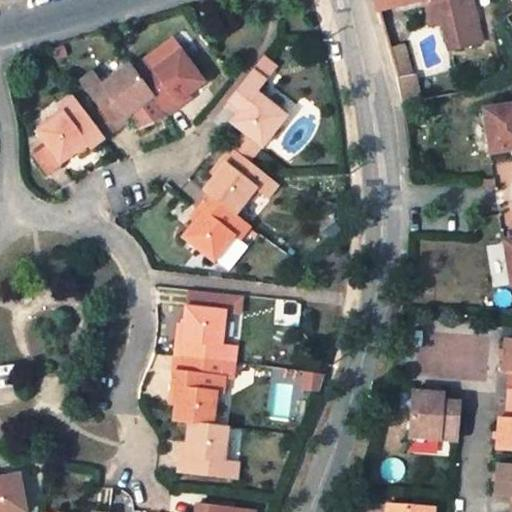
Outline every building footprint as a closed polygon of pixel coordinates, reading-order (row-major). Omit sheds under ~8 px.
[(373,0),(374,4),(388,0),(397,0),(399,6),(421,0),(439,0),(443,21),(449,48),(480,40),(473,9),(458,13),(456,0),(373,0)] [(439,0),(427,0),(431,24),(443,21),(439,0)] [(201,20),(215,9),(210,1),(194,11),(201,20)] [(173,40),(145,60),(154,72),(181,52),(173,40)] [(386,48),(401,103),(420,100),(403,43),(386,48)] [(178,104),(205,84),(181,52),(154,72),(145,60),(132,69),(148,92),(153,98),(163,111),(168,118),(181,108),(178,104)] [(262,59),(253,72),(265,82),(275,69),(262,59)] [(148,92),(132,69),(129,65),(102,85),(94,73),(79,83),(101,112),(115,132),(129,122),(126,118),(130,115),(153,98),(148,92)] [(241,133),(264,150),(287,117),(256,94),(265,82),(253,72),(234,97),(246,106),(240,113),(231,126),(241,133)] [(228,104),(240,113),(246,106),(234,97),(228,104)] [(153,98),(130,115),(140,128),(163,111),(153,98)] [(104,140),(93,124),(90,120),(74,99),(59,109),(64,114),(38,132),(50,148),(63,164),(87,146),(91,150),(104,140)] [(511,106),(501,108),(504,137),(505,146),(506,150),(511,149),(511,106)] [(483,111),(490,153),(506,150),(505,146),(504,137),(501,108),(483,111)] [(93,124),(104,140),(115,132),(101,112),(90,120),(93,124)] [(228,150),(251,167),(257,158),(264,150),(241,133),(234,141),(228,150)] [(50,148),(38,156),(51,173),(63,164),(50,148)] [(251,167),(228,150),(219,162),(224,165),(204,193),(206,195),(236,217),(257,189),(268,197),(276,185),(251,167)] [(236,217),(206,195),(197,208),(202,212),(182,240),(214,263),(235,236),(241,240),(250,228),(236,217)] [(189,294),(187,309),(226,313),(239,314),(240,299),(189,294)] [(187,309),(183,343),(177,342),(176,357),(205,361),(236,365),(238,349),(223,348),(226,313),(187,309)] [(214,426),(217,394),(223,394),(225,380),(204,378),(205,361),(176,357),(172,389),(178,390),(174,421),(190,423),(214,426)] [(458,443),(462,405),(445,403),(445,396),(415,393),(412,439),(458,443)] [(499,451),(511,451),(511,403),(510,404),(508,421),(501,420),(499,451)] [(226,464),(229,429),(214,426),(190,423),(185,459),(180,458),(179,473),(237,480),(239,465),(226,464)] [(511,467),(501,467),(499,497),(511,498),(511,467)] [(0,511),(27,511),(21,479),(0,482),(0,511)]
